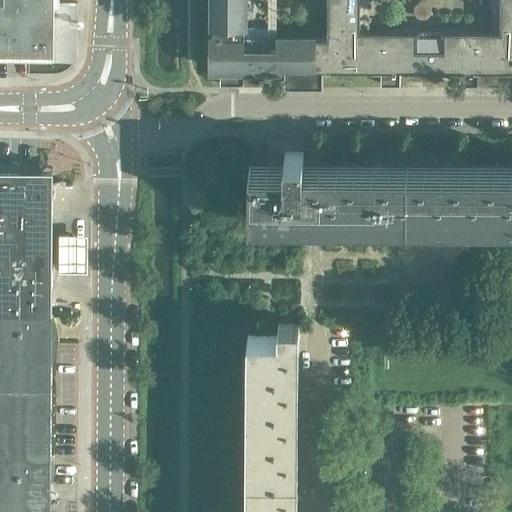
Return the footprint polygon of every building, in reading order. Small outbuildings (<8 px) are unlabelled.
[(0,0),(0,50),(29,51),(53,51),(53,0),(0,0)] [(212,0),(213,14),(213,24),(213,35),(210,35),(210,67),(511,68),(511,0),(500,0),(501,29),(442,29),(442,31),(444,31),(444,48),(416,48),(416,31),(419,31),(419,29),(360,29),(360,0),(327,0),(328,35),(276,35),(268,36),(267,25),(245,25),(244,0),(212,0)] [(250,215),(271,215),(511,214),(511,164),(303,164),(303,140),(265,140),(265,162),(250,162),(250,215)] [(0,511),(49,511),(50,432),(51,167),(0,167),(0,511)] [(242,192),(230,192),(230,205),(242,205),(242,192)] [(289,511),(291,335),(298,335),(298,321),(277,321),(275,333),(247,333),(245,511),(289,511)]
